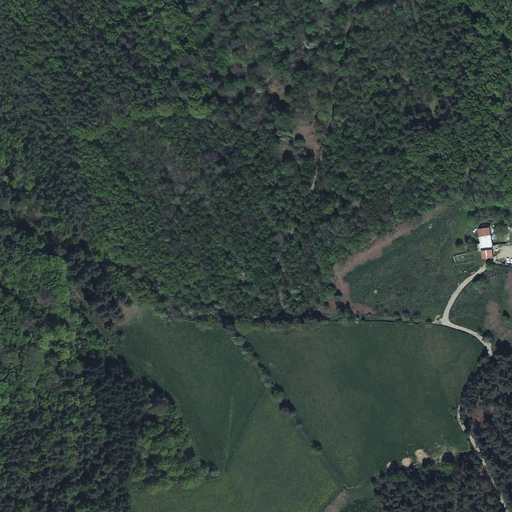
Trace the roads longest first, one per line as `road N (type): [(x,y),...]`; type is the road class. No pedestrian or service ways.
road 1 (track): [(448,324),(296,317),(278,283),(280,252),(321,184),(353,17)]
road 2 (unclassified): [(504,511),(461,412),(493,356),(477,336),(448,324),(466,287),(485,270)]
